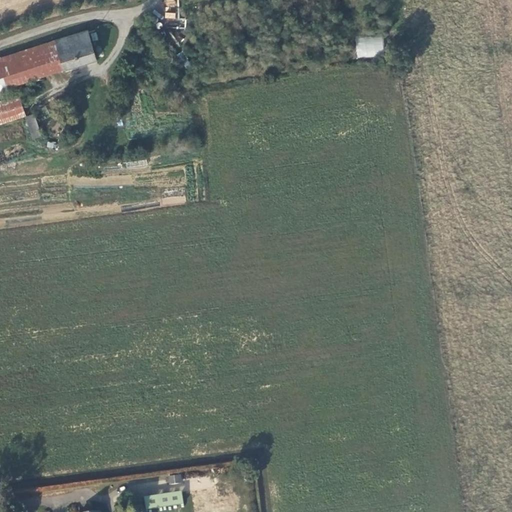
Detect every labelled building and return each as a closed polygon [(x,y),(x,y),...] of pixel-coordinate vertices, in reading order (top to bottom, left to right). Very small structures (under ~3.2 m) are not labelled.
[(178,0),(164,0),(165,10),(179,9),(178,0)] [(87,36),(0,60),(0,92),(98,64),(87,36)] [(356,57),(383,57),(383,37),(356,36),(356,57)] [(19,100),(0,104),(0,152),(34,141),(39,138),(33,116),(25,119),(19,100)] [(169,476),(170,485),(181,484),(180,475),(169,476)] [(145,507),(183,505),(183,492),(144,494),(145,507)]
